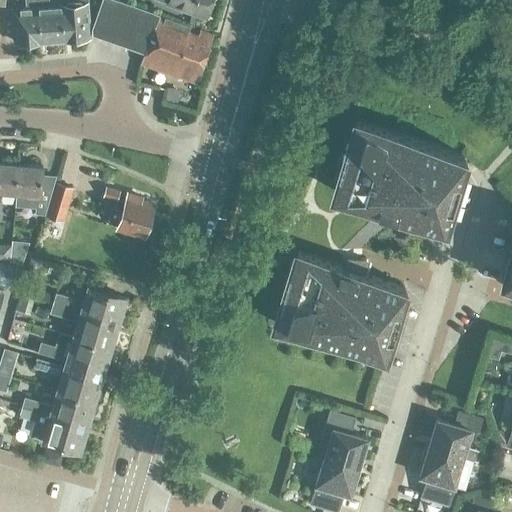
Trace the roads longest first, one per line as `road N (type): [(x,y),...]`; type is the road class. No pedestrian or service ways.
road 1 (tertiary): [(124,494),(224,160)]
road 2 (residential): [(451,264),(372,511)]
road 3 (residential): [(112,133),(117,90),(102,73),(0,79)]
road 4 (tertiary): [(224,160),(273,9)]
